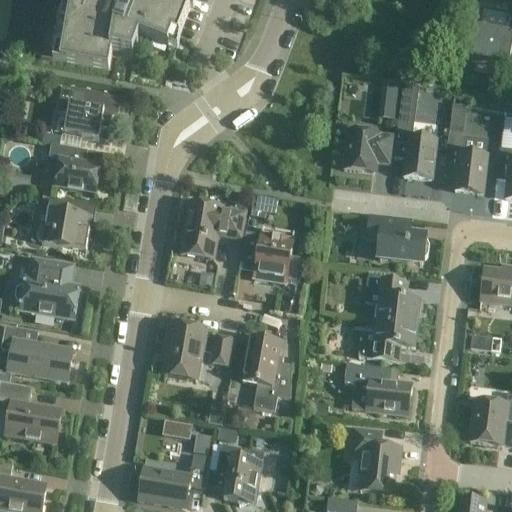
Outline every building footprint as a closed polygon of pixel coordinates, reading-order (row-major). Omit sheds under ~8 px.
[(63,47),(55,46),(53,62),(109,72),(112,54),(133,57),(139,40),(168,51),(173,39),(179,42),(191,13),(184,10),(187,0),(63,0),(60,22),(67,24),(63,47)] [(465,11),(463,26),(472,28),(467,59),(471,60),(505,66),(509,67),(511,51),(511,34),(511,35),(477,29),(479,14),(465,11)] [(62,90),(58,117),(66,117),(64,136),(82,139),(82,142),(98,144),(101,131),(111,131),(111,130),(109,130),(109,120),(118,120),(121,101),(62,90)] [(412,132),(398,130),(394,161),(406,163),(404,181),(431,184),(436,143),(411,140),(412,132)] [(380,139),(380,138),(348,134),(344,173),(374,177),(374,171),(372,168),(375,166),(389,167),(392,141),(380,139)] [(463,138),(449,137),(445,169),(457,170),(454,195),(483,198),(487,159),(461,156),(463,138)] [(76,165),(78,153),(51,148),(49,161),(60,163),(55,191),(96,198),(101,170),(76,165)] [(511,153),(500,152),(496,183),(508,185),(506,202),(511,203),(511,153)] [(81,207),(50,202),(46,226),(42,228),(38,231),(37,235),(37,240),(39,244),(42,247),(86,255),(90,235),(79,219),(81,207)] [(222,214),(222,211),(190,205),(181,258),(213,264),(217,239),(241,243),(245,218),(222,214)] [(402,225),(371,221),(369,244),(381,245),(379,263),(422,268),(423,263),(425,263),(428,259),(429,250),(427,246),(425,246),(426,240),(400,237),(402,225)] [(262,237),(254,283),(268,285),(269,281),(286,284),(299,286),(300,263),(290,261),(294,238),(275,235),(274,239),(262,237)] [(74,270),(32,263),(29,282),(27,282),(25,292),(21,291),(18,293),(16,301),(19,305),(23,305),(21,315),(37,318),(37,319),(53,322),(54,321),(74,325),(80,291),(63,288),(64,281),(72,283),(74,270)] [(511,271),(511,276),(484,273),(481,306),(511,309),(511,271)] [(377,323),(418,328),(420,304),(395,301),(397,286),(367,282),(365,307),(378,308),(377,323)] [(415,352),(418,328),(377,323),(375,338),(361,337),(358,361),(388,365),(390,349),(415,352)] [(205,333),(173,328),(173,329),(170,328),(167,347),(170,347),(164,379),(196,384),(201,353),(214,355),(211,367),(228,370),(232,344),(216,341),(216,343),(204,340),(205,333)] [(4,343),(2,354),(12,356),(8,376),(67,386),(73,354),(35,348),(38,336),(6,330),(4,343)] [(250,341),(242,385),(257,388),(253,412),(275,416),(278,401),(290,404),(292,375),(281,374),(283,362),(278,361),(281,347),(264,344),(262,341),(257,340),(255,342),(250,341)] [(347,369),(345,386),(355,387),(352,413),(366,415),(409,420),(412,389),(390,386),(391,373),(363,370),(347,369)] [(33,392),(0,386),(0,405),(11,408),(6,440),(56,449),(62,415),(29,410),(33,392)] [(507,407),(475,404),(470,446),(502,450),(505,425),(511,425),(511,397),(508,397),(507,407)] [(381,449),(382,437),(354,434),(352,454),(361,456),(359,477),(363,477),(361,495),(393,498),(396,468),(399,469),(401,452),(381,449)] [(221,450),(216,476),(228,478),(224,503),(237,505),(239,510),(245,507),(256,502),(260,500),(258,494),(263,467),(247,464),(249,455),(221,450)] [(144,472),(139,505),(181,511),(185,511),(190,491),(205,493),(211,462),(194,459),(190,480),(144,472)] [(13,469),(0,467),(0,511),(41,511),(45,490),(10,483),(13,469)] [(357,511),(358,506),(328,502),(327,511),(357,511)] [(485,511),(486,506),(458,503),(456,511),(485,511)]
